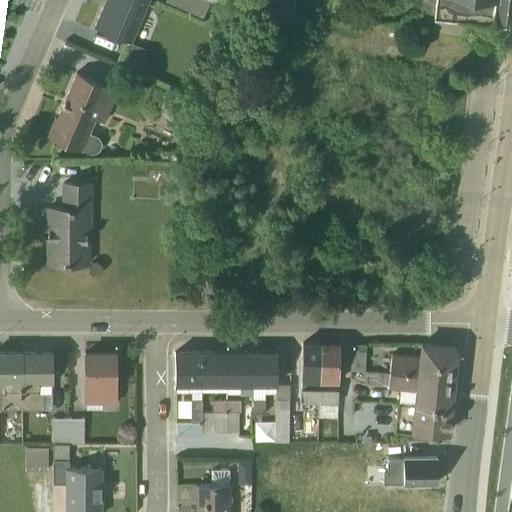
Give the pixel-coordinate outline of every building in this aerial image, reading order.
[(148,0),(104,0),(93,27),(130,43),(120,65),(139,73),(148,50),(131,42),(148,0)] [(202,18),(209,0),(207,0),(164,0),(164,2),(202,18)] [(293,0),(246,0),(244,18),(291,24),(293,0)] [(504,26),(506,0),(421,0),(419,16),(433,17),(431,31),(462,35),(463,21),(504,26)] [(117,91),(76,73),(56,118),(54,117),(46,136),(81,151),(81,150),(89,154),(91,154),(92,154),(93,154),(95,153),(96,152),(98,151),(99,149),(99,148),(100,146),(100,145),(100,143),(99,141),(99,140),(98,139),(97,137),(88,134),(95,119),(103,123),(117,91)] [(168,102),(167,102),(165,102),(164,103),(163,103),(162,104),(161,105),(160,106),(160,107),(159,109),(159,110),(160,111),(160,112),(161,114),(161,115),(162,115),(163,116),(164,117),(166,117),(167,117),(169,116),(170,116),(171,115),(173,114),(173,113),(174,111),(174,109),(174,108),(173,106),(172,105),(171,104),(170,103),(168,102)] [(63,208),(47,208),(46,263),(86,263),(87,241),(85,241),(85,233),(89,233),(89,231),(92,231),(92,183),(63,183),(63,208)] [(300,402),(317,403),(320,344),(302,343),(300,402)] [(391,353),(388,372),(452,378),(456,352),(450,345),(421,343),(420,356),(391,353)] [(337,345),(320,344),(317,403),(317,417),(336,417),(337,345)] [(362,344),(349,344),(350,370),(362,369),(362,344)] [(201,392),(225,393),(224,351),(200,352),(201,392)] [(239,395),(250,396),(251,352),(224,351),(225,393),(239,392),(239,395)] [(0,412),(1,412),(1,409),(20,409),(21,353),(0,352),(0,412)] [(201,436),(201,392),(200,352),(174,352),(175,392),(189,392),(190,421),(175,422),(175,436),(201,436)] [(288,384),(276,384),(276,352),(251,352),(250,396),(250,414),(264,414),(264,394),(273,394),(273,422),(253,422),(253,442),(288,442),(288,384)] [(51,353),(21,353),(20,409),(51,409),(51,353)] [(114,353),(84,353),(84,404),(85,404),(85,410),(101,410),(101,403),(115,402),(114,353)] [(449,409),(452,378),(388,372),(365,371),(366,384),(387,385),(387,389),(399,390),(398,404),(449,409)] [(209,397),(208,432),(247,433),(248,398),(209,397)] [(173,398),(174,415),(187,414),(187,398),(173,398)] [(449,409),(398,404),(394,431),(413,433),(413,429),(447,433),(449,409)] [(67,444),(67,419),(50,418),(51,444),(67,444)] [(83,419),(67,419),(67,444),(83,444),(83,419)] [(436,483),(435,457),(386,456),(386,472),(381,473),(382,484),(436,483)] [(68,460),(51,460),(51,485),(65,485),(65,511),(99,511),(99,468),(68,468),(68,460)] [(210,485),(195,485),(194,511),(227,511),(228,471),(210,471),(210,485)]
